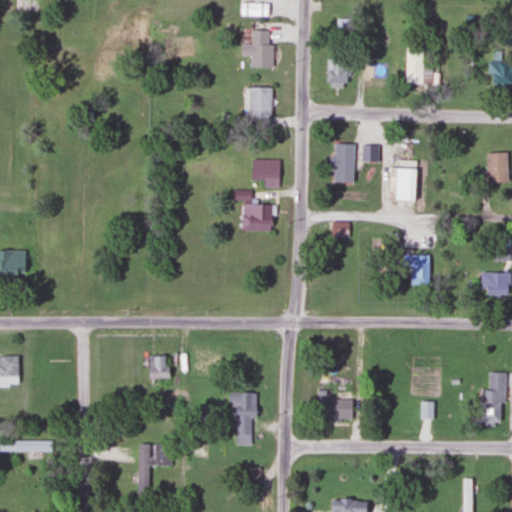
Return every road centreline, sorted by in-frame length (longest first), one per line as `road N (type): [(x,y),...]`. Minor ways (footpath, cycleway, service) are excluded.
road 1 (residential): [(285,511),(303,0)]
road 2 (residential): [(511,323),(0,321)]
road 3 (residential): [(511,446),(285,445)]
road 4 (residential): [(511,116),(301,110)]
road 5 (residential): [(301,215),(511,218)]
road 6 (residential): [(86,511),(85,320)]
